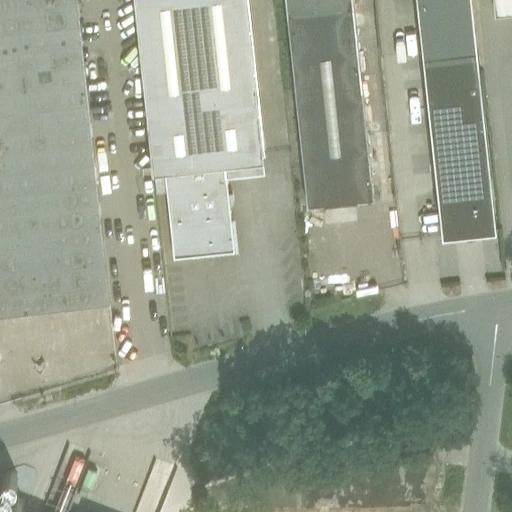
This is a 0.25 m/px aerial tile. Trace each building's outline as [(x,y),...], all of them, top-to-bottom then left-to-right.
[(0,0),(0,312),(111,300),(81,0),(0,0)] [(227,162),(264,157),(247,0),(135,0),(153,169),(165,168),(174,254),(234,247),(227,174),(228,174),(227,162)] [(374,196),(353,0),(286,0),(308,202),(374,196)] [(417,0),(419,14),(473,9),(471,0),(417,0)] [(511,0),(494,0),(495,11),(511,9),(511,0)] [(485,127),(473,9),(419,14),(432,133),(485,127)] [(496,228),(485,127),(432,133),(443,234),(496,228)]
